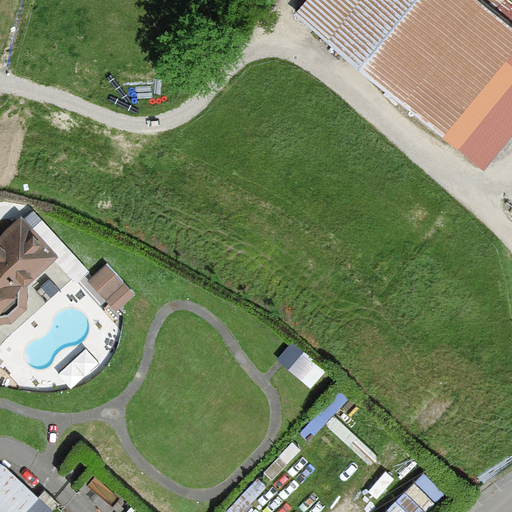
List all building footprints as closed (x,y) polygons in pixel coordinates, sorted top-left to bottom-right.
[(487,163),(511,132),(511,13),(496,0),(307,0),(304,4),(487,163)] [(70,148),(50,144),(42,179),(112,193),(121,151),(71,141),(70,148)] [(0,316),(11,317),(24,305),(25,289),(26,288),(23,284),(38,270),(33,265),(50,250),(23,222),(0,243),(0,316)] [(50,250),(33,265),(38,270),(54,255),(50,250)] [(110,265),(94,279),(110,296),(125,282),(110,265)] [(420,473),(381,511),(425,511),(442,495),(420,473)] [(25,496),(7,480),(0,487),(0,499),(11,511),(29,511),(38,502),(28,493),(25,496)]
